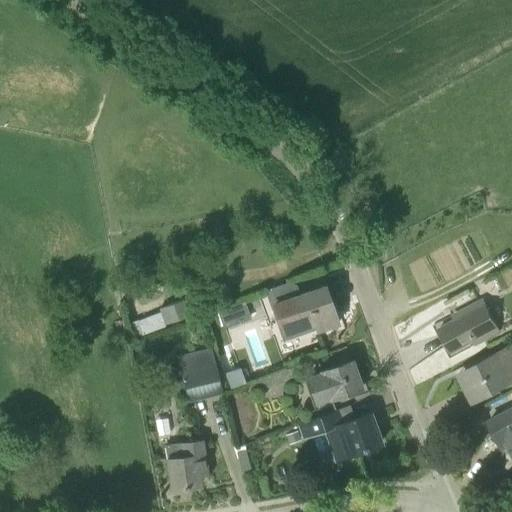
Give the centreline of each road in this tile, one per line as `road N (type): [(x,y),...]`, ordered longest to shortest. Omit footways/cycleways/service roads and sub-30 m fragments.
road 1 (unclassified): [(453,511),(358,265),(308,177),(243,118),(70,0)]
road 2 (unclassified): [(442,511),(394,502),(321,511)]
